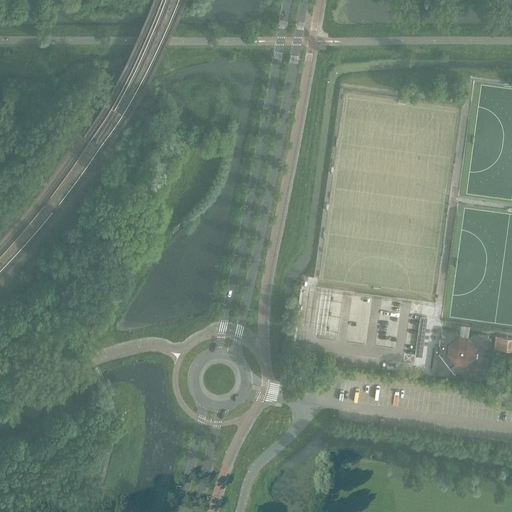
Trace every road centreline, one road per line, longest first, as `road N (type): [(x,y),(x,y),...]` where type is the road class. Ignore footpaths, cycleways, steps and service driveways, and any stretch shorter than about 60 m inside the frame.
road 1 (secondary): [(237,358),(302,0)]
road 2 (secondary): [(286,0),(217,352)]
road 3 (unclassified): [(511,428),(303,399)]
road 4 (unclassified): [(241,511),(253,474),(299,428),(303,399)]
